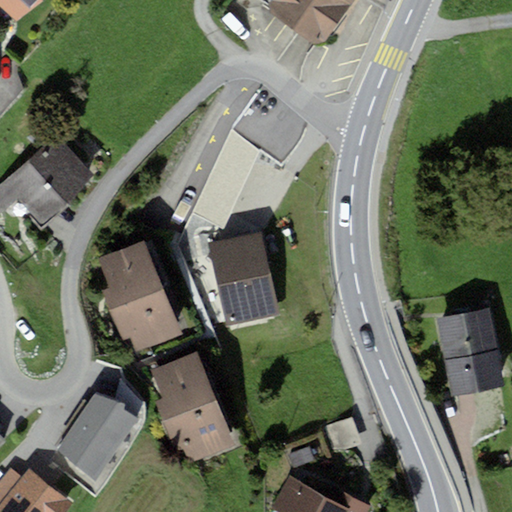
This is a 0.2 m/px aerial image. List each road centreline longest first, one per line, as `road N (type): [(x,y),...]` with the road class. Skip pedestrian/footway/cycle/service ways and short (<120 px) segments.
road 1 (residential): [(0,300),(10,378),(40,393),(72,380),(79,351),(68,299),(71,266),(97,204),(130,161),(232,70),(262,69),(322,115),(363,132)]
road 2 (primary): [(363,132),(351,206),(356,281),(440,511)]
road 3 (primary): [(416,0),(363,132)]
